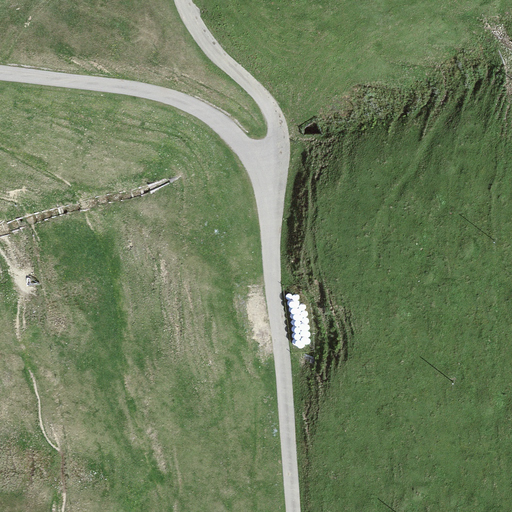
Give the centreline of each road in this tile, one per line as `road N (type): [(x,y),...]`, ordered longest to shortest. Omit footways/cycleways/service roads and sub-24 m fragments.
road 1 (unclassified): [(285,511),(260,193),(270,114),(201,38),(179,0)]
road 2 (track): [(0,68),(175,96),(241,146),(260,193)]
